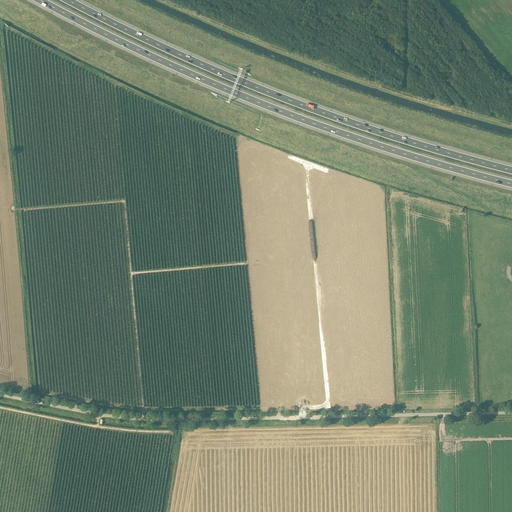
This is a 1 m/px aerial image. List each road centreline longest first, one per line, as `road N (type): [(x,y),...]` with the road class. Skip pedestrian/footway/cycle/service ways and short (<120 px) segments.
road 1 (unclassified): [(511,413),(126,419),(0,393)]
road 2 (motorway): [(40,0),(326,128),(511,183)]
road 3 (motorway): [(511,169),(303,106),(66,0)]
